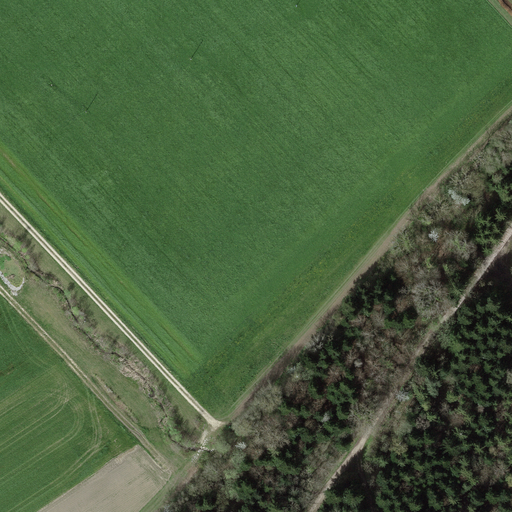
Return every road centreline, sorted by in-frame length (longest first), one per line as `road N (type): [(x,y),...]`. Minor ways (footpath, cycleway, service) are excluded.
road 1 (track): [(511,227),(318,511)]
road 2 (track): [(0,198),(210,422)]
